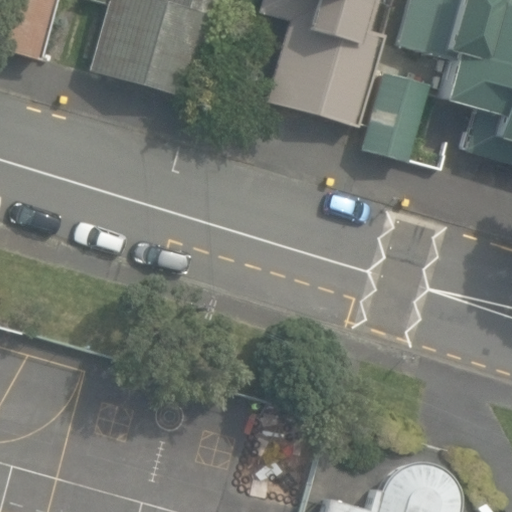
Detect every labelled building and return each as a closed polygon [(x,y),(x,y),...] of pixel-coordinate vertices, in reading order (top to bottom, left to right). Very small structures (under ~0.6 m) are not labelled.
[(0,0),(0,49),(34,59),(50,0),(0,0)] [(87,69),(183,97),(210,0),(106,0),(105,5),(87,69)] [(292,0),(266,104),(355,127),(379,34),(363,30),(370,0),(292,0)] [(462,157),(511,170),(511,0),(404,0),(392,44),(447,59),(435,100),(474,112),(462,157)] [(404,163),(424,85),(377,72),(357,151),(404,163)] [(455,511),(457,500),(456,490),(452,481),(447,473),(439,468),(427,462),(415,461),(406,463),(397,467),(389,472),(382,481),(379,492),(372,491),(366,511),(326,501),(322,511),(455,511)]
